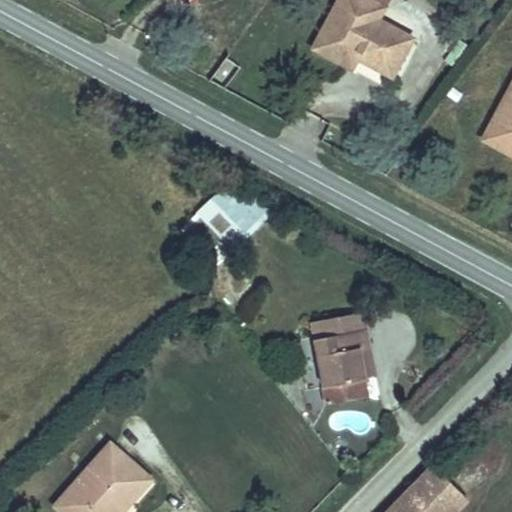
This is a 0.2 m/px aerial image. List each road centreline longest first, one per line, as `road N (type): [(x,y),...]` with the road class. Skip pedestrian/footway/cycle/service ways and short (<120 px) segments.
road 1 (secondary): [(511,285),(0,10)]
road 2 (unclassified): [(354,511),(511,351)]
